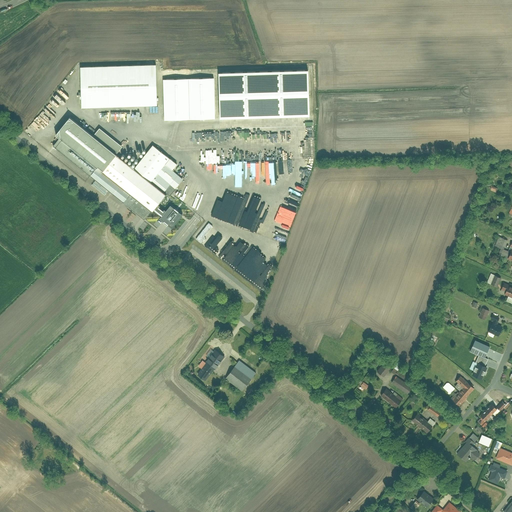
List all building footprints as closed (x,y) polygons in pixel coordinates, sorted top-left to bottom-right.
[(81,71),(83,108),(157,106),(156,68),(81,71)] [(214,80),(162,82),(164,119),(215,117),(214,80)] [(312,128),(299,128),(299,136),(312,136),(312,128)] [(189,133),(190,143),(200,143),(200,139),(202,139),(202,132),(189,133)] [(179,142),(188,141),(187,133),(178,133),(179,142)] [(311,139),(303,139),(303,145),(301,145),(302,151),(311,150),(311,139)] [(182,179),(171,170),(175,164),(149,144),(130,169),(112,156),(103,168),(97,164),(87,177),(142,220),(148,212),(149,213),(162,195),(159,193),(166,184),(174,190),(182,179)] [(267,176),(280,175),(279,160),(266,161),(267,176)] [(237,162),(237,175),(245,175),(245,173),(249,173),(249,161),(244,161),(244,162),(237,162)] [(264,184),(263,161),(253,161),(254,184),(264,184)] [(298,162),(293,172),(305,178),(310,168),(298,162)] [(210,163),(209,175),(217,175),(218,168),(220,168),(220,174),(224,174),(224,169),(229,169),(229,174),(235,174),(236,163),(210,163)] [(291,182),(286,199),(289,200),(288,202),(294,204),(300,184),(291,182)] [(216,193),(210,211),(229,217),(231,217),(240,220),(242,220),(245,212),(246,229),(262,234),(269,212),(263,209),(261,214),(260,214),(248,210),(248,206),(246,206),(246,200),(250,200),(228,193),(226,200),(221,198),(223,194),(218,193),(216,193)] [(166,203),(156,218),(169,228),(180,213),(166,203)] [(296,210),(286,207),(283,214),(294,218),(296,210)] [(284,223),(283,229),(275,227),(274,234),(278,235),(278,234),(281,235),(282,232),(285,233),(285,232),(288,232),(290,225),(284,223)] [(497,237),(494,246),(502,249),(506,240),(497,237)] [(490,274),(486,283),(496,287),(500,278),(490,274)] [(500,290),(504,291),(502,295),(511,298),(511,288),(502,285),(500,290)] [(477,317),(484,320),(488,310),(481,308),(477,317)] [(446,320),(448,315),(440,311),(438,317),(446,320)] [(489,325),(487,332),(496,335),(499,328),(489,325)] [(475,341),(471,350),(485,356),(489,347),(475,341)] [(196,366),(198,369),(195,372),(204,380),(223,357),(214,350),(203,363),(200,361),(196,366)] [(238,361),(225,378),(242,391),(255,374),(238,361)] [(397,361),(393,368),(407,375),(410,369),(401,365),(402,364),(397,361)] [(476,362),(472,374),(483,378),(487,366),(476,362)] [(375,371),(382,377),(389,369),(381,363),(375,371)] [(396,377),(391,384),(405,395),(410,388),(396,377)] [(454,382),(462,388),(453,398),(460,404),(473,389),(458,377),(454,382)] [(446,382),(442,388),(449,393),(453,388),(446,382)] [(385,388),(379,396),(395,408),(401,400),(385,388)] [(479,425),(482,428),(486,424),(484,422),(492,414),(494,416),(504,406),(500,402),(494,408),(489,404),(475,419),(480,424),(479,425)] [(429,405),(426,410),(436,417),(439,412),(429,405)] [(429,418),(426,422),(416,414),(411,421),(426,433),(434,423),(429,418)] [(455,453),(463,460),(468,456),(473,460),(479,454),(473,449),(475,448),(466,441),(455,453)] [(511,454),(498,449),(494,459),(509,465),(511,459),(511,454)] [(507,470),(491,464),(489,470),(492,471),(489,479),(498,482),(500,476),(504,478),(507,470)] [(416,499),(426,507),(432,500),(422,492),(416,499)] [(413,510),(419,504),(414,500),(409,507),(413,510)] [(459,511),(448,503),(440,511),(459,511)]
